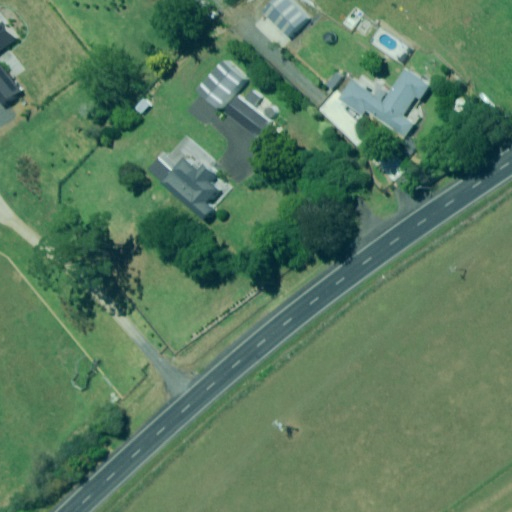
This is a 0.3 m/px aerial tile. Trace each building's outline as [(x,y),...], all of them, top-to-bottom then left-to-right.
[(378,32),(364,22),(355,36),(368,45),(378,32)] [(415,58),(407,49),(398,57),(407,66),(415,58)] [(369,116),(372,111),(411,136),(423,117),(414,112),(422,99),(425,102),(433,89),(406,71),(387,102),(353,80),(341,98),(369,116)] [(263,120),(266,117),(243,99),(230,115),(253,133),(261,139),(271,127),(263,120)] [(216,182),(221,176),(209,164),(207,167),(200,161),(203,158),(195,152),(180,169),(170,160),(158,174),(210,222),(220,211),(213,204),(225,190),(216,182)]
